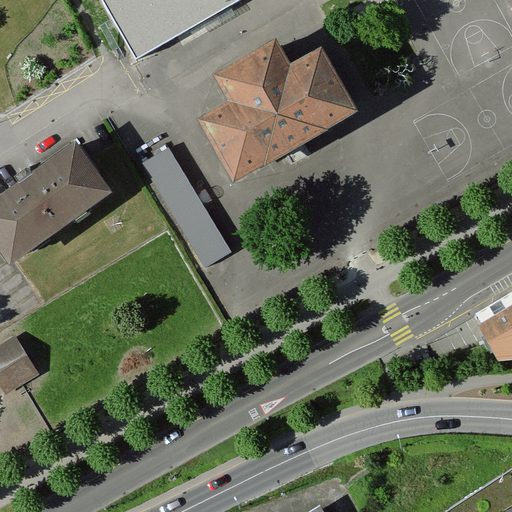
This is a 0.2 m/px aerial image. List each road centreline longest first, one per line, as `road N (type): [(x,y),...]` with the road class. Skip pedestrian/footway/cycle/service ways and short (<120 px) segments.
road 1 (tertiary): [(62,511),(511,259)]
road 2 (secondary): [(511,418),(421,417),(385,425),(328,442),(219,495)]
